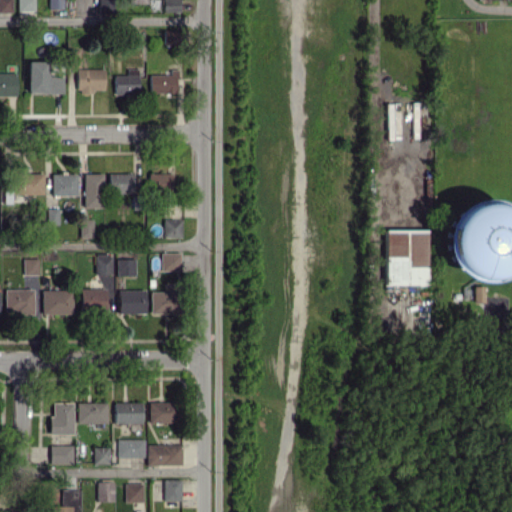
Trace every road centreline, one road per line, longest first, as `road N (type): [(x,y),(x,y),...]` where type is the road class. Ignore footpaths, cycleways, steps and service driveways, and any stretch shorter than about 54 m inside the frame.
road 1 (residential): [(277,511),(293,338),(293,0)]
road 2 (residential): [(203,0),(203,511)]
road 3 (residential): [(0,133),(203,133)]
road 4 (residential): [(0,361),(202,359)]
road 5 (residential): [(23,361),(18,511)]
